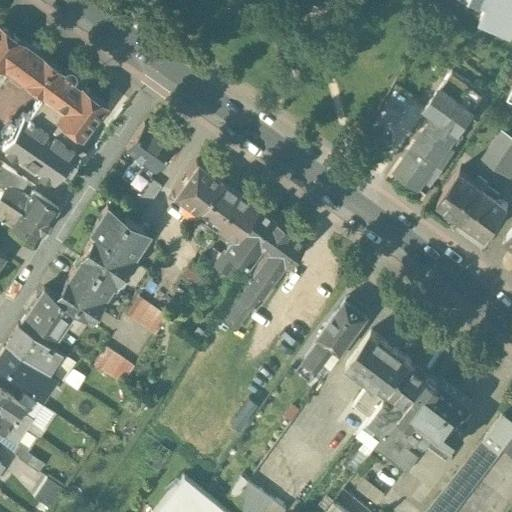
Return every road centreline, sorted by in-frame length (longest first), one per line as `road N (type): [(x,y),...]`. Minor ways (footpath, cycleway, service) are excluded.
road 1 (secondary): [(164,60),(511,324)]
road 2 (residential): [(164,60),(0,313)]
